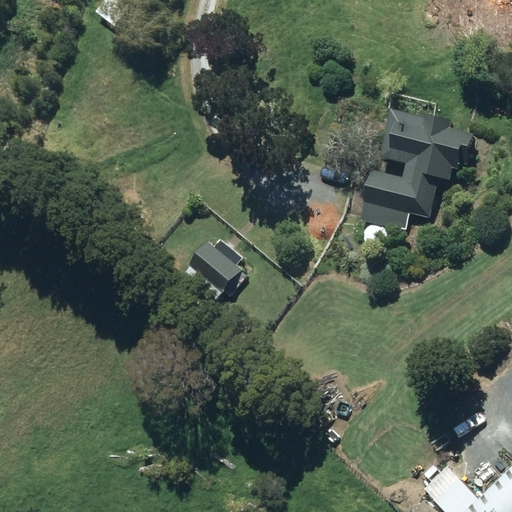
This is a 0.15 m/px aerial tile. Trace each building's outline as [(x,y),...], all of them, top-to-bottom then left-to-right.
[(147,0),(113,0),(104,13),(124,29),(147,0)] [(402,111),(389,157),(417,164),(412,180),(380,172),(366,220),(410,232),(415,214),(437,219),(449,179),(457,181),(461,167),(472,171),(482,136),(458,129),(459,122),(435,116),(434,120),(402,111)] [(198,267),(230,293),(249,270),(217,244),(198,267)] [(499,381),(488,369),(483,373),(494,385),(499,381)] [(511,511),(511,471),(485,497),(468,480),(445,502),(454,511),(511,511)]
